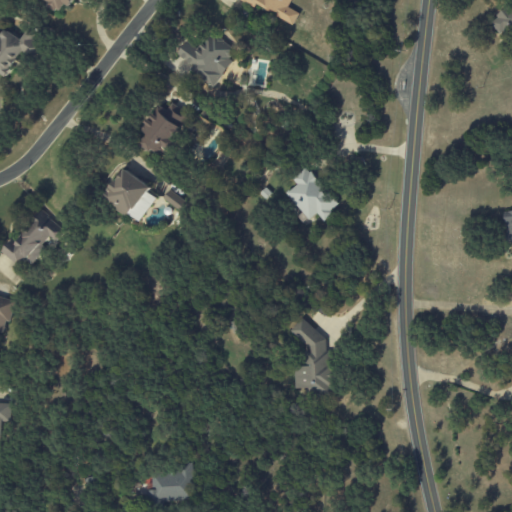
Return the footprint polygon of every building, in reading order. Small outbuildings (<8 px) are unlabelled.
[(73,0),(70,4),(65,1),(60,8),(57,6),(56,9),(48,4),(50,1),(48,0),(73,0)] [(241,0),(256,7),(257,6),(294,24),(299,13),(288,8),(291,0),(241,0)] [(511,2),(489,19),(507,44),(511,40),(511,2)] [(0,33),(2,35),(2,33),(4,31),(7,29),(21,39),(28,29),(37,35),(34,38),(45,46),(38,57),(25,49),(7,76),(2,73),(0,75),(0,33)] [(212,33),(232,48),(226,57),(230,61),(214,82),(196,68),(198,64),(183,52),(190,42),(200,50),(201,48),(199,47),(202,42),(204,43),(212,33)] [(174,104),(188,114),(181,123),(184,125),(175,136),(180,140),(172,149),(167,145),(161,153),(153,148),(152,150),(140,142),(147,133),(142,129),(160,105),(168,111),(174,104)] [(128,167),(153,186),(137,206),(135,205),(128,214),(119,207),(120,205),(107,195),(111,190),(109,189),(113,184),(114,185),(128,167)] [(286,194),(310,220),(317,214),(324,222),(333,214),(330,211),(338,204),(305,167),(292,179),(297,184),(286,194)] [(164,198),(179,212),(187,203),(171,190),(164,198)] [(3,253),(21,267),(26,260),(31,264),(51,238),(56,242),(65,230),(39,211),(20,237),(17,234),(3,253)] [(14,300),(0,297),(0,338),(6,339),(14,300)] [(295,366),(295,389),(302,389),(309,395),(328,395),(334,389),(334,365),(325,357),(325,339),(301,319),(290,332),(309,348),(305,352),(305,361),(312,366),(295,366)] [(11,404),(0,403),(0,424),(0,421),(11,422),(11,404)] [(190,502),(189,468),(149,469),(150,484),(145,484),(146,503),(190,502)]
